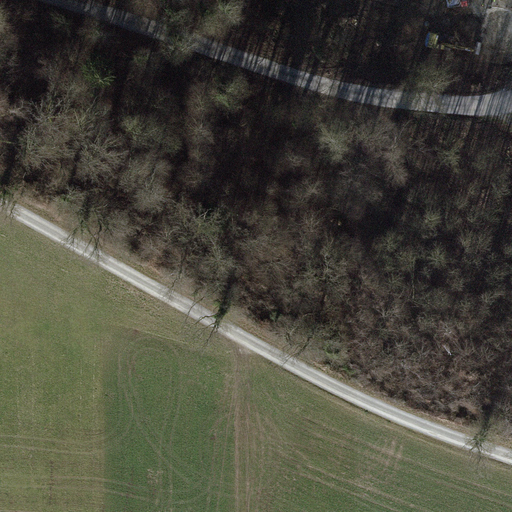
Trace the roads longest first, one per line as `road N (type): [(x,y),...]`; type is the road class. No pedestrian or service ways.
road 1 (track): [(511,457),(331,384),(0,201)]
road 2 (residential): [(58,0),(303,80),(392,99),(511,101)]
